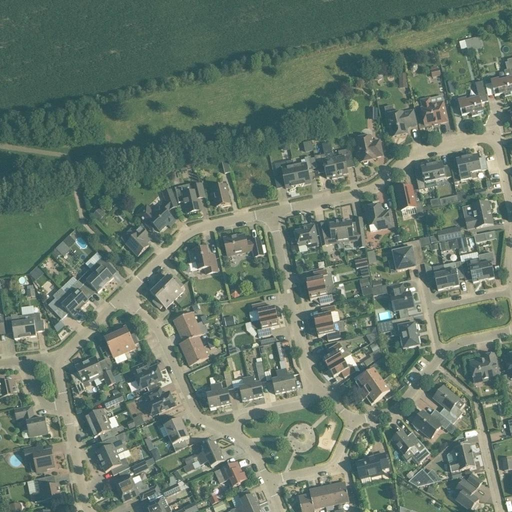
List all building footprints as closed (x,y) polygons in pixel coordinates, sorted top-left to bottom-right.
[(479,38),(472,40),(474,48),(481,46),(480,43),(479,38)] [(472,40),(465,42),(467,46),(467,49),(474,48),(472,40)] [(511,96),(511,59),(508,61),(508,63),(511,79),(500,82),(499,79),(491,82),(495,97),(504,95),(505,98),(511,96)] [(432,68),(432,71),(431,71),(433,79),(440,77),(439,69),(437,69),(437,67),(432,68)] [(374,78),(375,81),(379,82),(382,81),(384,77),(382,73),(378,73),(375,74),(374,78)] [(408,89),(408,74),(399,74),(399,89),(408,89)] [(458,101),(460,107),(462,117),(471,115),(472,118),(484,115),(481,105),(488,103),(483,82),(475,84),(479,98),(467,102),(466,99),(458,101)] [(421,110),(423,116),(425,126),(434,124),(434,126),(448,123),(443,103),(431,106),(430,100),(421,102),(423,110),(421,110)] [(392,138),(407,135),(406,129),(417,127),(413,112),(402,114),(386,117),(389,129),(390,129),(392,138)] [(375,159),(383,157),(380,141),(372,143),(371,137),(354,141),(358,157),(359,157),(361,164),(376,161),(375,159)] [(305,152),(313,150),(311,142),(303,144),(305,152)] [(340,158),(334,160),(338,179),(344,178),(343,176),(348,175),(345,158),(346,158),(344,151),(338,153),(340,158)] [(338,179),(334,160),(328,161),(327,155),(315,158),(318,175),(319,175),(318,172),(325,171),(327,180),(332,179),(332,180),(338,179)] [(467,159),(472,181),(477,179),(476,173),(481,172),(478,156),(467,159)] [(306,165),(294,167),(298,187),(311,185),(308,171),(313,170),(311,158),(305,159),(305,161),(301,161),(302,164),(306,164),(306,165)] [(472,181),(467,159),(456,161),(457,165),(450,166),(454,184),(472,181)] [(222,163),(225,175),(231,173),(228,161),(222,163)] [(275,165),(276,168),(278,178),(283,176),(286,190),(298,187),(294,167),(293,162),(287,163),(281,164),(275,165)] [(443,164),(432,166),(437,188),(436,182),(452,179),(449,166),(444,168),(443,164)] [(437,188),(432,166),(421,169),(422,175),(416,176),(419,192),(426,190),(425,184),(431,183),(432,189),(437,188)] [(183,190),(176,192),(179,204),(185,203),(188,215),(201,212),(199,200),(206,199),(203,189),(202,185),(191,188),(192,193),(184,195),(183,190)] [(212,189),(217,208),(230,205),(226,186),(212,189)] [(416,209),(418,219),(425,217),(422,204),(415,205),(412,188),(396,191),(401,212),(416,209)] [(167,203),(155,214),(147,206),(137,215),(153,232),(156,229),(160,233),(173,220),(167,214),(170,211),(178,208),(171,191),(164,194),(167,203)] [(476,193),(477,200),(487,197),(485,191),(476,193)] [(475,221),(466,223),(467,230),(476,229),(476,230),(493,226),(488,203),(479,205),(472,207),(475,221)] [(366,209),(370,227),(371,233),(393,228),(392,221),(390,211),(383,213),(381,211),(381,206),(366,209)] [(92,216),(95,219),(99,223),(106,215),(100,208),(92,216)] [(346,221),(341,222),(343,240),(343,244),(344,244),(344,245),(350,244),(350,243),(358,242),(359,250),(366,249),(363,229),(357,230),(357,234),(354,234),(352,222),(347,223),(346,221)] [(343,240),(341,222),(335,222),(335,225),(330,225),(331,237),(327,238),(326,234),(319,235),(322,248),(329,246),(338,244),(343,244),(343,240)] [(295,232),(299,248),(318,244),(314,225),(301,228),(301,231),(295,232)] [(152,239),(141,227),(135,233),(137,235),(126,245),(138,258),(149,248),(147,245),(152,239)] [(460,229),(437,233),(438,237),(439,243),(439,244),(462,239),(460,229)] [(474,237),(476,245),(487,243),(485,234),(474,237)] [(228,258),(249,253),(253,252),(254,259),(264,256),(260,240),(251,242),(247,243),(245,236),(233,239),(233,237),(224,239),(228,258)] [(466,240),(457,242),(459,251),(468,249),(466,240)] [(395,262),(389,263),(391,274),(417,269),(415,261),(424,259),(420,241),(403,245),(404,251),(393,253),(395,262)] [(449,243),(441,245),(443,253),(451,251),(449,243)] [(63,244),(52,256),(57,260),(62,256),(64,258),(71,252),(63,244)] [(192,264),(197,263),(199,271),(206,270),(207,276),(218,273),(215,260),(209,262),(207,249),(190,253),(192,264)] [(368,253),(371,265),(377,263),(374,251),(368,253)] [(478,257),(479,260),(484,282),(495,280),(491,264),(495,263),(493,254),(478,257)] [(90,271),(106,287),(114,279),(110,275),(114,270),(103,259),(90,271)] [(368,268),(367,260),(355,262),(357,270),(368,268)] [(479,260),(462,264),(465,279),(466,283),(472,282),(473,284),(484,282),(479,260)] [(296,264),(298,275),(306,273),(304,262),(296,264)] [(446,274),(445,274),(449,290),(460,287),(458,280),(465,279),(462,264),(461,263),(444,267),(446,274)] [(38,267),(30,274),(36,280),(44,274),(38,267)] [(90,271),(78,282),(90,295),(94,291),(98,294),(106,287),(90,271)] [(306,281),(308,292),(333,286),(331,277),(328,277),(326,271),(313,274),(315,280),(306,281)] [(449,290),(445,274),(435,276),(438,292),(449,290)] [(162,279),(157,284),(165,291),(173,282),(168,277),(164,281),(162,279)] [(173,282),(165,291),(175,301),(183,293),(181,290),(184,287),(176,279),(173,282)] [(361,281),(363,288),(371,287),(369,279),(361,281)] [(372,283),(374,289),(383,288),(381,281),(372,283)] [(10,288),(8,282),(2,283),(3,290),(10,288)] [(78,282),(66,294),(81,310),(82,311),(90,303),(86,299),(90,295),(78,282)] [(151,294),(156,300),(165,291),(157,284),(153,288),(155,290),(151,294)] [(403,285),(389,288),(394,313),(400,312),(404,311),(414,309),(410,294),(405,295),(403,285)] [(333,286),(308,292),(311,302),(319,300),(320,306),(333,303),(332,297),(336,296),(334,286),(333,286)] [(33,287),(28,288),(28,291),(27,292),(28,298),(36,298),(35,291),(34,291),(33,287)] [(62,307),(55,314),(62,321),(69,314),(74,318),(81,310),(66,294),(61,290),(53,297),(62,307)] [(240,297),(240,292),(236,290),(231,292),(231,297),(235,300),(240,297)] [(165,291),(156,300),(153,303),(160,310),(163,307),(166,310),(175,301),(165,291)] [(75,318),(79,323),(86,317),(84,315),(97,301),(95,298),(75,318)] [(258,312),(260,322),(277,318),(275,308),(266,310),(265,304),(252,306),(253,313),(258,312)] [(322,316),(314,318),(316,328),(340,323),(338,313),(336,313),(334,307),(321,310),(322,316)] [(174,322),(179,333),(197,325),(192,314),(174,322)] [(23,317),(26,339),(37,338),(35,323),(41,323),(40,315),(23,317)] [(14,335),(15,341),(26,339),(23,317),(18,318),(18,316),(11,317),(12,318),(6,319),(8,336),(14,335)] [(226,328),(235,326),(234,318),(224,319),(226,328)] [(258,334),(259,339),(272,336),(271,330),(280,328),(277,318),(260,322),(251,324),(252,329),(258,334)] [(402,320),(388,323),(391,333),(399,331),(403,351),(420,347),(417,334),(419,334),(417,324),(405,327),(403,320),(402,320)] [(340,323),(316,328),(318,338),(327,337),(328,342),(341,340),(340,334),(345,333),(343,322),(340,323)] [(179,333),(183,344),(199,338),(202,336),(197,325),(179,333)] [(121,332),(116,335),(125,355),(136,350),(135,346),(138,344),(134,335),(130,336),(126,327),(120,330),(121,332)] [(125,355),(116,335),(111,337),(110,334),(104,337),(108,347),(104,348),(108,358),(112,356),(114,360),(125,355)] [(180,345),(185,357),(204,349),(199,338),(183,344),(180,345)] [(215,344),(218,350),(225,347),(222,341),(215,344)] [(323,361),(328,370),(351,356),(352,355),(344,349),(342,350),(339,344),(327,351),(331,356),(323,361)] [(370,347),(374,354),(380,350),(376,344),(370,347)] [(204,349),(185,357),(190,368),(209,360),(204,349)] [(470,363),(471,367),(470,368),(471,372),(472,372),(475,384),(499,379),(494,355),(484,358),(484,360),(470,363)] [(351,356),(328,370),(334,379),(341,374),(344,379),(356,373),(359,373),(360,372),(351,356)] [(96,358),(86,363),(94,381),(99,379),(101,382),(105,380),(109,388),(116,384),(111,371),(104,374),(96,358)] [(94,381),(86,363),(75,367),(83,385),(76,388),(79,395),(87,391),(85,389),(91,387),(89,384),(94,381)] [(135,377),(141,391),(147,388),(149,394),(159,389),(157,384),(163,381),(157,368),(151,370),(148,363),(132,370),(135,377)] [(266,382),(264,374),(262,363),(257,365),(256,365),(261,383),(266,382)] [(375,371),(376,370),(373,366),(366,372),(368,375),(356,384),(361,391),(356,395),(362,402),(366,399),(372,407),(384,398),(386,401),(395,396),(392,392),(390,393),(375,371)] [(286,370),(281,371),(286,393),(297,391),(294,377),(288,378),(287,370),(286,370)] [(237,371),(231,373),(234,390),(239,389),(240,388),(237,371)] [(286,393),(281,371),(276,372),(278,380),(272,381),(275,396),(286,393)] [(234,390),(231,373),(224,374),(228,391),(234,390)] [(254,377),(249,379),(253,400),(264,398),(261,384),(256,385),(254,377)] [(0,399),(18,396),(15,382),(1,385),(0,378),(0,399)] [(253,400),(249,379),(243,380),(245,387),(240,388),(239,389),(243,403),(253,400)] [(221,385),(216,386),(221,408),(231,405),(228,391),(223,392),(221,385)] [(221,408),(216,386),(210,387),(212,395),(207,396),(210,410),(221,408)] [(442,417),(451,424),(453,426),(463,414),(453,405),(457,400),(460,401),(444,387),(433,400),(445,409),(444,410),(446,412),(442,417)] [(118,389),(112,392),(115,398),(121,395),(118,389)] [(160,389),(144,396),(153,417),(175,408),(169,394),(164,396),(160,389)] [(104,403),(107,410),(119,404),(117,399),(116,397),(104,403)] [(86,410),(83,403),(76,406),(79,413),(86,410)] [(29,408),(15,411),(17,421),(24,420),(25,425),(27,424),(28,428),(30,439),(48,436),(45,419),(35,421),(34,416),(31,417),(29,408)] [(85,418),(90,429),(108,420),(106,415),(105,415),(102,410),(85,418)] [(445,431),(451,424),(438,414),(433,420),(430,417),(430,418),(423,413),(413,425),(431,440),(442,428),(445,431)] [(137,426),(145,424),(142,416),(134,418),(137,426)] [(99,446),(116,438),(115,436),(118,435),(116,429),(112,431),(110,426),(111,425),(108,420),(90,429),(94,439),(100,437),(103,444),(99,446)] [(164,427),(169,437),(185,429),(181,420),(172,424),(164,427)] [(133,421),(127,423),(130,430),(136,428),(133,421)] [(185,429),(169,437),(173,446),(189,439),(185,429)] [(402,433),(392,441),(404,456),(408,459),(411,456),(418,466),(430,455),(422,445),(415,437),(411,441),(409,441),(402,433)] [(120,446),(116,438),(99,446),(102,444),(105,450),(97,454),(99,458),(97,459),(100,464),(118,456),(126,452),(127,451),(125,446),(122,445),(120,446)] [(197,456),(200,461),(220,452),(215,442),(206,446),(202,448),(204,453),(197,456)] [(473,459),(472,452),(471,452),(470,446),(455,450),(458,463),(449,465),(451,474),(460,472),(465,471),(475,469),(473,459)] [(47,473),(46,471),(55,469),(51,452),(43,454),(42,447),(32,449),(25,451),(27,464),(35,462),(38,474),(47,473)] [(220,452),(200,461),(202,466),(209,463),(211,468),(215,466),(225,462),(220,452)] [(382,470),(388,468),(385,455),(369,459),(369,461),(356,465),(361,481),(383,475),(382,470)] [(118,456),(100,464),(102,470),(104,469),(106,474),(114,470),(117,475),(114,477),(130,470),(125,459),(120,462),(118,456)] [(153,459),(146,461),(149,468),(156,466),(153,459)] [(502,460),(505,472),(511,470),(511,463),(511,459),(502,460)] [(132,469),(136,477),(149,471),(145,463),(132,469)] [(237,463),(215,473),(220,485),(228,482),(231,490),(241,485),(240,484),(247,481),(244,474),(242,474),(237,463)] [(427,474),(432,469),(428,465),(423,470),(427,474)] [(409,483),(418,489),(443,483),(433,472),(428,477),(422,470),(409,483)] [(411,481),(415,477),(413,474),(411,472),(407,477),(411,481)] [(468,481),(478,489),(483,483),(472,475),(468,481)] [(114,484),(119,494),(142,483),(139,478),(133,481),(130,476),(114,484)] [(37,494),(34,495),(35,504),(54,500),(54,501),(59,500),(59,499),(61,499),(58,486),(48,488),(46,481),(34,483),(37,494)] [(469,511),(471,511),(479,502),(470,495),(474,490),(476,492),(477,491),(463,481),(455,492),(461,496),(456,502),(469,511)] [(142,483),(119,494),(124,504),(141,496),(140,495),(150,490),(148,487),(144,487),(142,483)] [(345,484),(333,486),(338,506),(350,503),(345,484)] [(162,492),(166,500),(181,493),(177,485),(162,492)] [(141,496),(144,502),(161,494),(157,486),(150,490),(140,495),(141,496)] [(333,486),(321,489),(326,508),(338,506),(333,486)] [(427,493),(434,496),(436,489),(429,486),(427,493)] [(310,491),(310,495),(314,511),(326,508),(321,489),(310,491)] [(314,511),(310,495),(299,498),(301,511),(314,511)] [(209,500),(212,506),(219,503),(216,496),(209,500)] [(236,510),(236,511),(244,511),(258,506),(254,496),(241,501),(243,507),(236,510)] [(169,507),(168,508),(164,498),(159,501),(159,500),(143,508),(145,511),(159,511),(164,510),(170,508),(169,507)] [(185,507),(186,511),(196,511),(199,511),(195,502),(185,507)]
